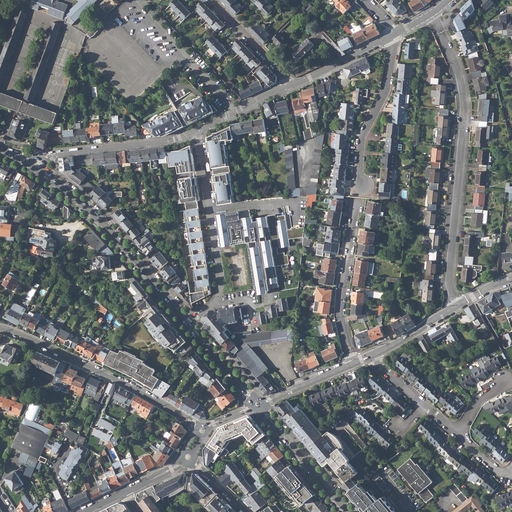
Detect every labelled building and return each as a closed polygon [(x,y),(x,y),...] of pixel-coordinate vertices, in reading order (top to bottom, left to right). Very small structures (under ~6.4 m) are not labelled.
[(65,23),(72,26),(97,0),(78,0),(80,1),(71,10),(68,9),(69,5),(59,2),(60,0),(33,0),(30,8),(39,11),(40,7),(46,9),(50,10),(48,14),(63,20),(64,18),(67,19),(65,23)] [(176,0),(171,5),(176,10),(182,4),(177,0),(176,0)] [(230,9),(236,2),(234,0),(228,0),(225,4),(230,9)] [(269,3),(266,0),(261,0),(257,4),(262,9),(269,3)] [(350,8),(352,7),(348,3),(349,2),(347,0),(340,0),(337,3),(336,4),(341,9),(341,10),(345,13),(350,8)] [(395,14),(399,15),(401,15),(407,11),(402,2),(400,4),(396,0),(392,0),(387,5),(395,14)] [(415,0),(410,3),(415,12),(425,6),(423,4),(426,2),(424,0),(415,0)] [(472,0),(471,0),(462,9),(463,12),(466,20),(476,10),(472,0)] [(493,2),(495,0),(482,0),(479,3),(487,10),(494,3),(493,2)] [(230,9),(236,16),(241,11),(239,9),(242,6),(237,1),(236,2),(230,9)] [(262,9),(269,16),(273,11),(271,10),(274,7),(269,2),(269,3),(262,9)] [(352,7),(350,8),(353,12),(359,5),(356,2),(352,7)] [(198,12),(203,17),(210,10),(203,3),(199,7),(201,9),(198,12)] [(176,10),(180,15),(187,9),(182,4),(176,10)] [(180,15),(185,20),(192,14),(187,9),(180,15)] [(12,136),(20,139),(24,130),(26,131),(28,125),(25,124),(26,122),(24,122),(26,118),(31,120),(32,116),(55,124),(59,114),(32,104),(61,25),(53,22),(25,101),(0,92),(0,90),(28,13),(19,10),(0,61),(0,104),(17,111),(15,114),(21,116),(19,120),(18,120),(17,121),(14,120),(12,125),(15,126),(11,136),(12,136)] [(210,10),(203,17),(208,21),(214,15),(210,10)] [(208,21),(212,26),(219,19),(214,15),(208,21)] [(455,24),(459,33),(467,29),(464,22),(461,15),(456,20),(455,24)] [(504,29),(508,29),(507,21),(507,15),(500,16),(500,20),(493,21),(494,31),(504,30),(504,29)] [(212,26),(216,31),(220,28),(221,30),(226,26),(219,19),(212,26)] [(364,29),(369,39),(380,33),(375,24),(364,29)] [(87,35),(91,39),(94,37),(97,34),(102,29),(98,25),(87,35)] [(251,31),(258,37),(265,30),(261,25),(258,28),(256,26),(251,31)] [(357,40),(359,44),(369,39),(364,29),(354,34),(347,26),(344,28),(350,34),(354,41),(357,40)] [(321,28),(294,54),(300,60),(300,61),(324,39),(341,57),(347,54),(344,52),(321,28)] [(461,48),(463,53),(465,57),(468,56),(477,53),(479,52),(477,49),(475,47),(473,48),(471,44),(471,43),(474,42),(472,37),(471,37),(468,29),(467,29),(459,33),(456,34),(458,38),(457,38),(459,42),(461,41),(462,44),(461,48)] [(258,37),(265,44),(269,40),(268,38),(270,35),(265,30),(258,37)] [(273,40),(280,48),(287,41),(280,33),(273,40)] [(207,43),(212,48),(219,42),(214,37),(207,43)] [(339,42),(344,52),(353,47),(348,38),(339,42)] [(414,57),(415,49),(415,44),(421,44),(422,40),(411,39),(411,44),(406,43),(405,59),(412,59),(413,57),(414,57)] [(234,49),(239,54),(246,47),(239,40),(235,44),(237,46),(234,49)] [(212,48),(217,53),(223,47),(219,42),(212,48)] [(217,53),(222,58),(228,52),(223,47),(217,53)] [(246,47),(239,54),(244,58),(251,52),(246,47)] [(244,58),(248,63),(255,56),(251,52),(244,58)] [(472,73),(473,76),(481,74),(481,70),(480,67),(483,66),(484,65),(483,61),(481,60),(479,61),(477,53),(468,56),(469,60),(468,60),(471,73),(472,73)] [(297,63),(300,60),(294,54),(291,57),(297,63)] [(248,64),(253,69),(256,66),(258,68),(262,64),(255,56),(248,63),(248,64)] [(343,68),(348,78),(362,72),(370,68),(371,67),(366,57),(343,68)] [(437,84),(438,85),(438,79),(440,79),(441,65),(440,65),(440,60),(431,59),(430,66),(427,65),(426,66),(426,70),(427,72),(430,72),(429,84),(437,84)] [(294,74),(297,78),(322,66),(317,62),(294,74)] [(257,72),(265,81),(273,73),(265,64),(257,72)] [(410,80),(411,80),(412,65),(400,64),(399,79),(410,80)] [(264,85),(266,89),(276,84),(278,78),(273,73),(265,81),(268,84),(264,85)] [(472,80),(476,93),(486,91),(485,87),(489,86),(486,77),(483,78),(482,78),(481,74),(473,76),(474,80),(472,80)] [(398,89),(397,94),(406,94),(409,94),(410,80),(399,79),(398,84),(399,84),(399,89),(398,89)] [(227,84),(232,90),(236,86),(231,80),(227,84)] [(324,84),(317,86),(319,97),(330,95),(331,85),(332,81),(324,83),(324,84)] [(250,86),(254,94),(263,90),(260,82),(250,86)] [(438,85),(437,84),(437,91),(432,91),(431,96),(432,97),(436,97),(435,104),(446,105),(447,91),(445,91),(446,85),(438,85)] [(240,91),(244,99),(254,94),(250,86),(240,91)] [(355,91),(354,104),(360,104),(363,105),(364,96),(368,96),(368,89),(364,88),(357,88),(357,91),(355,91)] [(304,97),(305,103),(308,102),(308,98),(312,97),(311,96),(314,95),(315,95),(313,89),(303,91),(304,97)] [(406,103),(406,94),(397,94),(396,93),(395,104),(394,104),(393,108),(405,109),(406,103)] [(318,114),(314,95),(311,96),(312,97),(308,98),(308,102),(305,103),(310,122),(317,120),(318,114)] [(198,96),(175,107),(177,110),(187,126),(218,111),(205,97),(201,99),(198,96)] [(305,103),(304,97),(292,100),(295,114),(305,111),(306,114),(305,116),(307,127),(307,130),(304,131),(306,139),(313,137),(310,122),(305,103)] [(479,121),(488,122),(489,116),(490,100),(480,99),(478,115),(480,115),(479,121)] [(278,114),(277,113),(275,104),(275,101),(265,106),(266,110),(265,111),(266,112),(265,112),(268,119),(270,118),(271,119),(278,118),(278,114)] [(286,101),(275,104),(277,113),(278,114),(289,112),(286,101)] [(360,109),(360,104),(354,104),(339,103),(339,109),(341,109),(340,119),(344,119),(354,120),(355,108),(360,109)] [(394,113),(393,123),(400,124),(404,124),(405,109),(393,108),(393,113),(394,113)] [(440,116),(439,116),(437,116),(436,117),(436,121),(436,122),(439,122),(439,126),(449,127),(450,117),(449,117),(449,109),(441,109),(440,116)] [(159,117),(156,119),(156,120),(153,122),(150,124),(145,128),(151,134),(154,138),(167,136),(187,126),(177,110),(163,117),(163,116),(159,117)] [(116,134),(127,133),(126,126),(126,123),(125,120),(125,118),(120,119),(119,116),(113,116),(113,124),(116,124),(116,134)] [(261,133),(262,137),(266,136),(263,119),(253,121),(254,132),(255,134),(261,133)] [(354,120),(344,119),(343,131),(353,131),(354,120)] [(243,134),(254,132),(253,121),(242,123),(243,134)] [(487,135),(488,128),(490,128),(491,122),(488,122),(479,121),(479,127),(477,127),(476,143),(477,143),(476,147),(486,148),(487,135)] [(89,138),(89,129),(82,129),(82,127),(79,128),(78,122),(75,122),(76,130),(77,142),(90,140),(89,138)] [(100,122),(88,123),(89,129),(89,138),(97,137),(97,136),(102,135),(101,127),(101,125),(100,122)] [(242,123),(231,125),(232,127),(233,135),(234,139),(240,138),(241,136),(240,134),(243,134),(242,123)] [(387,138),(399,139),(400,124),(393,123),(389,123),(389,130),(388,130),(387,138)] [(113,124),(101,125),(101,127),(102,135),(114,134),(113,124)] [(131,125),(126,126),(127,133),(127,136),(137,135),(136,126),(131,126),(131,125)] [(146,134),(151,134),(145,128),(144,127),(143,126),(141,129),(146,134)] [(437,144),(446,145),(447,138),(448,138),(449,127),(439,126),(437,144)] [(207,138),(212,169),(213,169),(228,166),(227,159),(228,159),(227,151),(226,151),(225,145),(228,145),(228,141),(234,140),(234,139),(233,135),(232,127),(207,138)] [(47,145),(51,134),(41,130),(39,135),(43,137),(40,146),(42,148),(46,148),(47,145)] [(51,134),(47,145),(63,143),(62,135),(62,131),(56,131),(56,133),(53,130),(51,134)] [(77,142),(76,130),(64,131),(64,135),(65,143),(77,142)] [(296,190),(291,146),(285,147),(289,197),(308,195),(317,195),(325,133),(316,137),(309,188),(296,190)] [(338,149),(350,150),(351,143),(348,142),(348,135),(337,134),(336,140),(334,142),(333,149),(337,149),(338,149)] [(387,138),(386,153),(397,154),(398,154),(399,150),(399,144),(399,139),(387,138)] [(160,160),(161,163),(168,163),(168,159),(167,152),(166,147),(159,148),(160,160)] [(168,163),(169,165),(174,164),(174,166),(178,166),(179,174),(194,172),(193,164),(194,164),(193,155),(191,155),(189,147),(180,151),(167,152),(168,159),(168,163)] [(155,160),(160,160),(159,148),(151,149),(152,161),(153,169),(156,169),(155,160)] [(432,165),(441,166),(442,162),(443,162),(444,148),(434,148),(432,161),(433,161),(432,165)] [(143,162),(152,161),(151,149),(141,150),(143,162)] [(338,154),(337,164),(348,165),(349,165),(350,150),(338,149),(337,149),(337,154),(338,154)] [(130,163),(143,162),(141,150),(129,151),(130,163)] [(118,164),(130,163),(129,151),(117,153),(118,163),(118,164)] [(479,168),(487,169),(488,165),(490,152),(479,151),(478,165),(480,165),(479,168)] [(106,165),(118,163),(117,153),(105,154),(106,164),(106,165)] [(395,169),(397,154),(386,153),(384,153),(383,168),(394,169),(395,169)] [(95,166),(106,164),(105,154),(94,155),(94,162),(95,166)] [(78,164),(94,162),(94,155),(77,157),(78,164)] [(73,170),(72,166),(72,164),(75,164),(74,157),(60,159),(62,171),(73,170)] [(0,186),(1,187),(8,176),(11,178),(15,171),(11,169),(12,168),(3,163),(0,168),(0,186)] [(336,169),(335,179),(347,180),(348,165),(337,164),(336,164),(335,169),(336,169)] [(441,169),(441,166),(432,165),(432,169),(427,168),(427,178),(431,178),(430,186),(439,187),(440,184),(441,184),(442,170),(441,169)] [(213,169),(214,175),(219,174),(218,170),(228,169),(228,166),(213,169)] [(393,184),(394,169),(383,168),(382,183),(392,184),(393,184)] [(477,189),(486,190),(486,187),(488,173),(487,173),(487,169),(479,168),(479,172),(477,172),(476,186),(477,186),(477,189)] [(217,205),(234,203),(233,195),(234,195),(232,184),(230,184),(229,181),(232,180),(231,172),(229,172),(228,169),(218,170),(219,174),(214,175),(215,183),(214,183),(217,205)] [(86,177),(77,170),(75,172),(73,170),(62,171),(80,185),(85,179),(86,177)] [(15,182),(21,186),(24,175),(18,172),(17,173),(18,173),(15,182)] [(18,196),(22,197),(24,189),(25,186),(32,190),(36,184),(24,175),(21,186),(18,196)] [(187,210),(198,208),(198,204),(197,201),(200,200),(200,197),(198,197),(197,193),(199,193),(198,185),(196,185),(195,181),(197,181),(197,178),(180,180),(181,188),(183,188),(183,191),(182,192),(184,203),(186,203),(186,206),(187,210)] [(95,187),(85,179),(80,185),(81,186),(89,193),(95,187)] [(333,188),(333,192),(335,192),(335,196),(345,196),(347,180),(335,179),(331,179),(330,187),(333,188)] [(393,184),(392,184),(382,183),(380,199),(396,201),(396,198),(391,197),(392,192),(395,192),(396,184),(393,184)] [(428,207),(437,208),(438,204),(439,204),(440,191),(439,191),(439,187),(430,186),(428,203),(429,203),(428,207)] [(99,201),(106,193),(98,187),(91,195),(99,201)] [(41,200),(54,210),(60,201),(44,189),(40,195),(43,197),(41,200)] [(475,210),(484,211),(484,207),(486,194),(485,194),(486,190),(477,189),(477,193),(475,193),(474,206),(475,206),(475,210)] [(99,201),(106,208),(117,197),(122,197),(122,192),(108,192),(106,193),(99,201)] [(307,207),(312,207),(313,201),(316,201),(317,195),(308,195),(307,207)] [(334,200),(332,211),(342,212),(344,201),(334,200)] [(380,215),(384,216),(386,206),(383,206),(383,204),(370,201),(368,213),(380,215)] [(9,206),(0,205),(0,219),(3,220),(8,220),(8,221),(8,216),(7,216),(7,212),(8,212),(9,206)] [(65,220),(68,220),(68,219),(76,214),(65,205),(64,214),(65,214),(65,220)] [(430,228),(435,229),(436,226),(437,226),(438,212),(437,211),(437,208),(428,207),(428,211),(428,210),(427,217),(426,225),(427,225),(427,228),(430,228)] [(190,293),(191,300),(200,299),(200,300),(212,294),(208,268),(206,268),(206,265),(207,264),(198,208),(187,210),(185,210),(186,213),(185,213),(186,216),(188,224),(187,224),(187,227),(188,227),(189,235),(189,238),(190,238),(191,246),(190,246),(191,249),(192,249),(193,257),(192,258),(193,260),(194,266),(196,266),(197,269),(195,270),(195,272),(194,272),(195,275),(196,275),(197,283),(196,283),(197,286),(198,286),(198,292),(190,293)] [(114,216),(121,224),(127,219),(128,220),(135,220),(136,220),(136,217),(130,215),(126,212),(124,212),(123,213),(120,210),(114,216)] [(278,216),(278,217),(278,218),(276,219),(276,217),(275,215),(267,216),(267,217),(262,218),(263,221),(258,221),(259,225),(256,225),(255,224),(250,225),(249,219),(251,219),(251,217),(250,210),(217,215),(222,247),(250,243),(259,295),(268,294),(268,291),(270,291),(269,289),(279,287),(276,266),(290,264),(288,255),(285,255),(285,253),(278,254),(278,248),(290,246),(289,239),(301,237),(302,227),(297,228),(297,227),(292,228),(292,229),(288,230),(285,215),(278,216)] [(328,223),(340,225),(342,212),(332,211),(330,210),(328,223)] [(472,227),(482,228),(483,224),(484,215),(483,215),(484,211),(475,210),(475,214),(473,214),(472,227)] [(378,228),(380,215),(368,213),(366,226),(378,228)] [(250,225),(255,224),(256,225),(259,225),(258,221),(253,222),(253,217),(251,217),(251,219),(249,219),(250,225)] [(127,219),(121,224),(128,232),(134,239),(141,234),(145,230),(146,229),(143,226),(143,224),(139,219),(136,220),(135,220),(128,220),(127,219)] [(0,234),(6,235),(5,236),(15,237),(17,225),(12,224),(12,227),(7,226),(8,220),(3,220),(2,223),(0,223),(0,234)] [(89,225),(83,231),(87,235),(93,230),(89,225)] [(338,243),(340,243),(342,231),(336,230),(336,227),(322,225),(321,229),(322,231),(328,232),(327,241),(328,241),(338,243)] [(50,255),(54,255),(56,249),(57,240),(51,239),(52,233),(46,231),(46,230),(30,227),(28,236),(31,237),(30,242),(33,242),(30,257),(39,258),(40,253),(45,254),(50,255)] [(429,254),(437,255),(438,249),(439,249),(441,233),(440,233),(440,229),(435,229),(430,228),(430,237),(424,237),(424,243),(429,243),(429,254)] [(91,242),(101,255),(114,254),(93,230),(87,235),(81,241),(86,246),(91,242)] [(371,244),(374,245),(376,233),(363,231),(361,243),(371,244)] [(465,245),(476,246),(477,237),(484,238),(484,233),(468,231),(467,235),(466,235),(465,245)] [(152,242),(147,237),(143,240),(141,237),(136,241),(143,250),(151,243),(152,242)] [(324,253),(338,255),(339,249),(338,249),(338,243),(328,241),(327,247),(325,247),(324,253)] [(156,249),(151,243),(143,250),(150,258),(156,253),(153,251),(156,249)] [(369,256),(371,244),(361,243),(359,255),(369,256)] [(465,264),(473,265),(474,257),(475,257),(476,246),(465,245),(464,256),(465,256),(465,264)] [(151,259),(160,270),(169,262),(160,252),(151,259)] [(504,263),(511,261),(511,252),(507,253),(504,254),(503,257),(504,263)] [(425,279),(434,280),(434,275),(437,275),(438,261),(437,261),(437,255),(429,254),(425,279)] [(103,266),(103,269),(112,268),(110,256),(97,257),(98,267),(103,266)] [(322,271),(336,273),(338,261),(326,259),(325,265),(324,265),(322,271)] [(367,275),(368,275),(370,262),(358,260),(356,273),(367,275)] [(463,268),(461,283),(472,284),(472,279),(474,279),(477,277),(477,273),(475,270),(481,271),(482,266),(473,265),(465,264),(464,268),(463,268)] [(168,280),(177,273),(171,266),(168,269),(167,269),(162,273),(168,280)] [(168,280),(172,284),(180,278),(178,276),(186,269),(185,266),(177,273),(168,280)] [(490,267),(488,275),(498,272),(498,267),(490,267)] [(320,283),(334,285),(336,273),(322,271),(316,270),(315,277),(320,278),(320,283)] [(113,278),(113,280),(114,280),(114,279),(125,278),(125,271),(114,272),(114,278),(113,278)] [(4,284),(13,290),(20,277),(12,272),(11,272),(4,284)] [(354,285),(365,287),(367,275),(356,273),(354,285)] [(148,294),(135,278),(127,278),(128,283),(130,286),(128,288),(135,297),(131,299),(136,305),(137,303),(139,302),(148,294)] [(182,285),(184,283),(182,280),(181,280),(180,278),(172,284),(174,286),(179,282),(182,285)] [(423,302),(434,303),(435,287),(433,287),(434,280),(425,279),(425,286),(424,286),(423,302)] [(187,287),(189,285),(188,280),(184,283),(182,285),(176,289),(180,294),(187,288),(187,287)] [(321,301),(331,303),(333,290),(318,288),(316,300),(321,301)] [(504,296),(505,298),(509,297),(509,295),(511,294),(510,288),(499,292),(500,297),(504,296)] [(363,304),(364,304),(365,293),(353,292),(352,298),(353,298),(353,303),(363,304)] [(486,298),(493,309),(501,304),(495,293),(486,298)] [(137,303),(143,310),(148,305),(152,309),(156,305),(157,304),(148,294),(139,302),(137,303)] [(280,307),(281,311),(289,310),(287,297),(278,299),(279,304),(280,307)] [(479,302),(486,314),(493,309),(486,298),(479,302)] [(331,303),(321,301),(319,312),(329,314),(331,303)] [(353,303),(352,314),(351,321),(364,318),(364,315),(362,315),(363,310),(363,304),(353,303)] [(98,308),(106,312),(108,310),(105,307),(101,304),(98,308)] [(277,308),(277,305),(276,304),(268,305),(269,311),(269,314),(270,318),(279,317),(277,308)] [(481,324),(484,329),(488,326),(475,304),(466,310),(476,327),(481,324)] [(179,349),(188,342),(171,322),(165,313),(164,314),(156,305),(152,309),(147,313),(150,316),(148,317),(150,320),(147,322),(157,334),(158,333),(160,336),(159,336),(169,348),(171,346),(172,347),(177,350),(179,349)] [(392,324),(399,336),(416,326),(411,318),(409,314),(405,307),(403,309),(404,310),(403,310),(406,316),(392,324)] [(235,308),(220,310),(217,313),(215,310),(212,311),(203,318),(203,321),(223,345),(230,339),(225,333),(228,330),(225,327),(228,325),(238,323),(237,321),(243,321),(241,309),(235,310),(235,308)] [(12,310),(10,313),(8,316),(7,318),(19,325),(23,316),(12,310)] [(268,324),(266,315),(266,312),(266,311),(257,312),(260,325),(268,324)] [(21,323),(29,327),(29,326),(34,317),(35,314),(31,312),(29,314),(26,313),(21,323)] [(34,317),(40,321),(43,317),(39,315),(40,314),(37,312),(35,314),(34,317)] [(29,326),(36,330),(40,321),(34,317),(29,326)] [(323,325),(326,334),(334,332),(332,323),(331,323),(330,319),(323,319),(324,325),(323,325)] [(36,330),(46,335),(50,326),(40,321),(36,330)] [(46,335),(55,340),(55,339),(60,330),(55,328),(56,325),(52,323),(50,326),(46,335)] [(431,337),(434,342),(446,335),(449,340),(450,339),(454,344),(459,340),(450,324),(437,331),(435,328),(426,333),(429,339),(431,337)] [(380,327),(369,331),(373,342),(377,340),(377,339),(384,336),(380,327)] [(269,369),(250,347),(294,340),(295,336),(295,330),(296,328),(252,335),(244,336),(244,339),(241,339),(245,342),(234,358),(265,395),(267,395),(279,390),(269,379),(267,381),(266,379),(262,375),(269,369)] [(60,340),(66,343),(71,334),(61,329),(60,330),(55,339),(60,341),(60,340)] [(361,343),(362,346),(373,342),(369,331),(369,330),(355,335),(357,344),(361,343)] [(71,346),(77,348),(81,339),(71,334),(66,343),(66,344),(70,347),(71,346)] [(417,338),(426,354),(431,351),(422,335),(417,338)] [(76,350),(84,354),(84,353),(91,341),(83,336),(81,339),(77,348),(76,350)] [(223,345),(231,355),(236,351),(233,347),(236,346),(230,339),(223,345)] [(91,341),(84,353),(92,357),(99,344),(91,340),(91,341)] [(188,342),(179,349),(185,357),(195,350),(188,342)] [(97,359),(104,362),(108,354),(110,350),(99,344),(92,357),(97,360),(97,359)] [(3,357),(14,363),(20,349),(16,348),(8,345),(3,357)] [(323,351),(327,362),(338,357),(336,351),(337,350),(335,346),(323,351)] [(183,359),(185,357),(179,349),(177,350),(175,355),(177,357),(179,355),(183,359)] [(120,354),(112,350),(108,356),(105,363),(106,364),(107,362),(112,364),(111,366),(120,370),(120,368),(130,373),(129,374),(135,377),(134,379),(139,381),(138,383),(146,388),(147,386),(153,390),(152,391),(153,392),(156,387),(160,379),(154,375),(157,370),(147,364),(146,365),(143,364),(145,361),(135,356),(135,357),(127,354),(128,353),(121,350),(120,354)] [(34,363),(57,373),(62,362),(38,352),(34,363)] [(188,365),(189,366),(192,363),(196,366),(202,358),(197,352),(188,365)] [(307,359),(311,368),(320,364),(315,352),(311,353),(312,357),(308,359),(307,355),(305,356),(307,359)] [(405,354),(396,364),(404,371),(405,371),(407,373),(413,366),(410,364),(412,361),(405,354)] [(486,367),(488,372),(491,370),(492,371),(501,366),(497,357),(484,364),(486,367)] [(196,369),(202,376),(209,366),(202,358),(196,366),(195,368),(196,369)] [(311,368),(307,359),(296,364),(300,373),(311,368)] [(62,373),(67,362),(63,361),(62,362),(57,373),(55,377),(62,380),(60,383),(62,384),(64,380),(65,377),(66,374),(62,373)] [(477,381),(478,382),(488,377),(487,377),(490,375),(488,372),(486,367),(484,364),(482,361),(479,362),(478,363),(481,367),(482,367),(483,369),(482,369),(479,371),(478,369),(476,367),(471,369),(473,373),(474,373),(477,381)] [(199,380),(212,389),(219,378),(209,366),(202,376),(199,380)] [(415,380),(417,382),(422,377),(423,376),(413,366),(407,373),(406,373),(415,381),(415,380)] [(64,380),(73,384),(77,375),(78,371),(69,367),(66,374),(65,377),(64,380)] [(285,387),(286,386),(285,383),(277,373),(269,369),(262,375),(266,379),(267,381),(269,379),(279,390),(285,387)] [(474,382),(477,381),(474,373),(473,373),(461,379),(465,387),(475,383),(474,382)] [(77,375),(73,384),(71,388),(78,391),(78,393),(82,395),(86,386),(83,384),(86,379),(77,375)] [(369,381),(382,394),(388,387),(386,385),(375,375),(369,381)] [(97,392),(101,382),(91,377),(85,392),(95,397),(97,392)] [(349,383),(353,391),(359,388),(366,385),(362,377),(352,380),(352,381),(349,383)] [(424,391),(426,393),(432,386),(422,377),(417,382),(416,384),(424,391)] [(212,389),(218,396),(227,388),(219,378),(212,389)] [(94,399),(98,401),(101,394),(102,394),(105,389),(104,389),(106,384),(101,382),(97,392),(95,397),(94,399)] [(339,394),(340,396),(353,391),(349,383),(346,384),(346,383),(336,387),(339,394)] [(428,396),(437,403),(439,400),(443,396),(435,389),(438,386),(435,383),(432,386),(426,393),(429,395),(428,396)] [(114,397),(130,405),(132,402),(136,395),(120,386),(114,397)] [(323,392),(326,400),(339,394),(336,387),(335,386),(332,388),(332,387),(322,391),(323,392)] [(153,392),(163,398),(166,393),(156,387),(153,392)] [(382,394),(393,403),(399,397),(396,394),(397,394),(389,387),(388,387),(382,394)] [(215,399),(223,408),(236,398),(227,388),(218,396),(215,399)] [(163,398),(171,403),(175,396),(167,391),(166,393),(163,398)] [(309,396),(313,405),(326,400),(323,392),(319,393),(319,392),(309,396)] [(14,414),(20,416),(24,405),(17,402),(19,394),(14,393),(12,400),(7,398),(7,397),(3,395),(0,402),(0,406),(15,412),(14,414)] [(439,400),(448,407),(454,400),(446,393),(443,396),(439,400)] [(171,403),(179,407),(183,401),(178,398),(179,395),(177,394),(175,396),(171,403)] [(141,409),(146,400),(138,395),(133,403),(133,404),(141,409)] [(511,406),(511,407),(511,406),(511,395),(507,398),(506,396),(503,397),(504,398),(510,410),(511,414),(511,413),(511,406)] [(194,400),(187,396),(183,401),(179,407),(186,411),(194,400)] [(393,403),(404,413),(409,406),(410,406),(402,399),(401,399),(399,397),(393,403)] [(457,397),(454,400),(462,407),(465,404),(457,397)] [(498,411),(500,414),(510,410),(504,398),(501,399),(500,399),(491,404),(490,402),(486,404),(483,407),(491,414),(495,412),(498,411)] [(33,400),(25,417),(35,421),(42,404),(33,400)] [(154,405),(146,400),(141,409),(144,411),(142,414),(147,417),(148,415),(154,405)] [(201,404),(194,400),(186,411),(193,415),(201,404)] [(277,408),(283,416),(287,420),(292,417),(298,412),(287,400),(285,401),(277,408)] [(456,415),(462,407),(454,400),(448,407),(456,415)] [(193,415),(200,419),(205,417),(203,413),(202,412),(206,407),(201,404),(193,415)] [(412,409),(409,406),(404,413),(407,415),(412,409)] [(287,420),(326,466),(330,462),(337,470),(350,460),(343,451),(344,450),(344,448),(342,443),(339,439),(334,435),(329,432),(324,436),(302,409),(298,412),(292,417),(287,420)] [(372,418),(364,410),(363,412),(360,409),(356,412),(353,410),(347,414),(351,418),(353,416),(361,423),(363,421),(368,427),(373,421),(374,420),(372,418)] [(232,460),(238,456),(235,451),(231,454),(229,452),(229,451),(224,447),(229,440),(235,437),(234,436),(241,433),(244,431),(246,433),(251,440),(252,439),(255,442),(259,440),(266,434),(249,414),(229,423),(230,426),(227,427),(227,426),(222,428),(222,429),(221,430),(218,428),(208,445),(214,449),(216,451),(217,452),(220,455),(223,459),(232,460)] [(36,421),(35,421),(25,417),(25,416),(12,447),(23,452),(19,463),(28,466),(27,469),(30,470),(28,475),(32,477),(45,446),(48,439),(53,429),(44,425),(36,421)] [(419,427),(429,437),(435,431),(435,430),(433,428),(433,427),(425,420),(419,427)] [(175,436),(181,440),(187,431),(183,428),(184,426),(176,421),(174,424),(175,425),(174,426),(176,427),(171,433),(175,436)] [(367,428),(377,438),(383,431),(381,429),(381,428),(373,421),(368,427),(367,428)] [(44,425),(53,429),(54,430),(55,427),(55,426),(46,422),(44,425)] [(483,438),(485,440),(489,435),(491,434),(480,424),(474,431),(482,439),(483,438)] [(54,430),(65,436),(66,433),(55,427),(54,430)] [(65,436),(76,441),(79,435),(68,429),(66,433),(65,436)] [(377,438),(387,447),(394,440),(386,433),(385,433),(383,431),(377,438)] [(428,438),(439,447),(444,442),(445,441),(442,438),(443,438),(435,431),(429,437),(428,438)] [(78,443),(83,445),(86,438),(79,434),(79,435),(76,441),(78,443)] [(266,434),(259,440),(255,442),(254,443),(257,447),(256,447),(262,454),(260,456),(263,459),(267,455),(268,454),(269,454),(277,447),(266,434)] [(492,449),(494,451),(499,446),(500,445),(489,435),(485,440),(483,442),(491,449),(492,449)] [(173,446),(175,448),(181,440),(175,436),(172,440),(170,439),(167,442),(173,446)] [(48,439),(45,446),(53,450),(51,455),(57,458),(60,454),(59,453),(58,453),(63,444),(58,441),(56,443),(48,439)] [(159,449),(168,455),(173,446),(167,442),(165,440),(159,449)] [(446,461),(448,458),(454,451),(452,449),(444,442),(439,447),(438,448),(445,455),(443,458),(446,461)] [(83,445),(78,443),(75,448),(75,449),(74,450),(73,449),(71,453),(71,454),(69,457),(70,458),(68,462),(67,461),(65,465),(63,464),(61,467),(64,469),(63,471),(62,470),(60,473),(62,477),(69,482),(73,475),(75,471),(74,470),(77,466),(78,466),(84,455),(85,456),(89,449),(83,445)] [(155,458),(162,465),(164,464),(170,456),(168,455),(159,449),(153,445),(151,447),(159,452),(157,454),(156,454),(155,455),(156,456),(155,458)] [(212,461),(217,452),(216,451),(214,449),(208,445),(204,450),(206,465),(208,467),(212,461)] [(509,455),(499,446),(494,451),(493,452),(495,455),(503,463),(509,455)] [(271,461),(274,464),(279,459),(284,456),(277,447),(269,454),(273,459),(271,461)] [(337,470),(347,482),(351,478),(352,478),(371,464),(360,451),(350,460),(337,470)] [(465,461),(457,453),(457,454),(454,451),(448,458),(446,461),(456,470),(460,466),(465,461)] [(137,465),(140,473),(155,466),(150,455),(135,462),(137,465)] [(129,478),(138,474),(134,466),(137,465),(135,462),(132,456),(126,459),(125,458),(121,460),(124,467),(126,470),(129,478)] [(416,464),(411,458),(398,469),(426,502),(435,496),(427,487),(433,482),(418,463),(416,464)] [(268,469),(274,477),(280,473),(282,472),(287,468),(279,459),(274,464),(268,469)] [(117,474),(122,485),(131,481),(129,478),(126,470),(124,467),(121,460),(112,464),(115,470),(121,467),(123,471),(117,474)] [(220,479),(223,481),(241,466),(240,465),(237,467),(232,460),(223,468),(227,473),(220,479)] [(460,466),(470,476),(472,475),(477,469),(469,462),(468,462),(466,460),(465,461),(460,466)] [(280,473),(282,475),(287,471),(289,474),(295,469),(291,465),(287,468),(282,472),(280,473)] [(243,468),(241,466),(223,481),(226,484),(232,479),(236,484),(238,483),(244,478),(245,477),(240,470),(243,468)] [(480,470),(477,468),(477,469),(472,475),(470,476),(468,479),(471,481),(473,480),(476,483),(478,480),(482,484),(488,477),(489,477),(481,470),(480,470)] [(294,484),(295,486),(304,479),(297,471),(291,476),(289,474),(287,471),(282,475),(286,480),(288,478),(292,482),(290,483),(292,486),(294,484)] [(6,479),(14,491),(24,484),(16,472),(6,479)] [(175,495),(185,488),(186,481),(184,481),(186,472),(183,472),(155,485),(159,494),(160,495),(162,499),(169,496),(170,498),(175,495)] [(212,488),(200,477),(197,474),(193,473),(192,482),(190,482),(189,489),(206,506),(216,495),(217,495),(211,489),(212,488)] [(108,478),(113,489),(122,485),(117,474),(111,477),(111,476),(108,478)] [(491,480),(488,477),(482,484),(493,494),(499,487),(491,479),(491,480)] [(100,488),(103,494),(113,489),(108,478),(104,481),(103,479),(99,481),(99,483),(98,483),(99,484),(100,488)] [(244,478),(238,483),(249,497),(256,491),(266,484),(262,480),(253,488),(244,478)] [(357,485),(351,478),(347,482),(342,486),(348,493),(350,492),(355,487),(357,485)] [(86,479),(83,481),(85,484),(87,490),(91,500),(103,494),(100,488),(91,492),(91,491),(91,490),(91,488),(88,481),(87,482),(86,479)] [(304,479),(295,486),(300,492),(309,485),(304,479)] [(448,486),(463,503),(468,499),(459,488),(453,482),(448,486)] [(367,492),(360,483),(357,485),(355,487),(350,492),(355,498),(366,511),(369,509),(372,511),(395,511),(383,497),(378,501),(370,490),(367,492)] [(157,499),(159,502),(163,500),(162,499),(160,495),(159,494),(155,485),(147,489),(152,499),(153,498),(157,496),(158,498),(157,499)] [(310,486),(295,497),(299,502),(305,498),(307,501),(314,495),(316,494),(310,486)] [(152,499),(147,489),(139,493),(138,499),(147,511),(163,511),(153,498),(152,499)] [(70,500),(74,508),(78,506),(91,500),(87,490),(75,496),(76,497),(70,500)] [(281,497),(283,499),(288,495),(289,493),(289,492),(290,491),(289,490),(281,497)] [(267,502),(261,494),(260,495),(256,491),(249,497),(243,501),(248,506),(249,505),(251,504),(253,506),(252,506),(256,511),(267,502)] [(496,498),(500,507),(510,502),(506,494),(496,498)] [(52,504),(55,511),(65,511),(69,510),(61,495),(50,500),(51,501),(52,504)] [(206,506),(212,511),(236,511),(223,499),(221,500),(216,495),(206,506)] [(310,510),(320,502),(322,501),(318,497),(317,498),(314,495),(307,501),(304,503),(310,510)] [(463,511),(465,511),(465,510),(472,505),(477,511),(483,511),(485,511),(472,495),(468,499),(463,503),(451,511),(463,511)] [(17,511),(33,511),(37,506),(39,506),(37,502),(35,504),(34,506),(31,502),(30,503),(27,499),(24,501),(23,498),(20,504),(19,506),(21,508),(22,509),(18,511),(17,511)] [(120,502),(99,511),(131,511),(126,504),(120,502)] [(320,502),(310,510),(321,502),(320,502)] [(311,511),(322,511),(326,509),(328,508),(324,504),(323,505),(321,502),(310,510),(311,511)]
